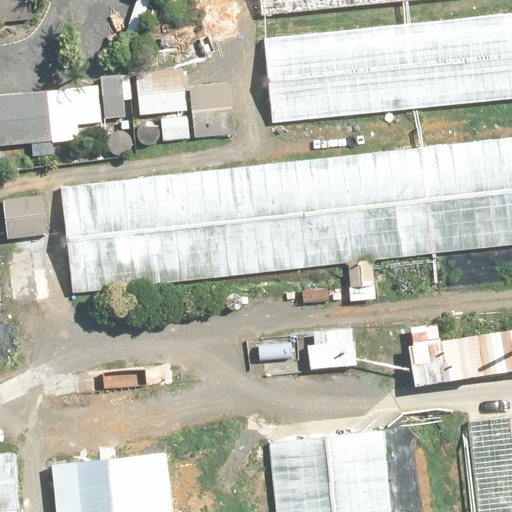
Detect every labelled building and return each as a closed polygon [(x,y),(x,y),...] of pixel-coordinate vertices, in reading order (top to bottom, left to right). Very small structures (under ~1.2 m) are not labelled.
[(0,0),(0,23),(27,21),(25,0),(0,0)] [(511,0),(437,0),(265,19),(275,108),(511,82),(511,0)] [(239,138),(236,84),(185,87),(184,67),(137,70),(137,77),(140,117),(164,115),(166,143),(239,138)] [(102,119),(140,117),(137,77),(99,80),(102,119)] [(77,89),(0,96),(0,148),(82,140),(77,89)] [(511,120),(58,168),(70,276),(511,228),(511,120)] [(46,194),(3,199),(8,238),(50,233),(46,194)] [(440,323),(413,326),(415,344),(410,344),(416,386),(511,373),(511,330),(442,340),(440,323)] [(358,364),(356,341),(308,345),(310,369),(358,364)] [(511,511),(511,391),(456,397),(467,511),(511,511)] [(383,511),(375,417),(269,426),(275,511),(383,511)] [(12,511),(5,424),(0,424),(0,511),(12,511)] [(50,465),(54,511),(168,511),(163,455),(50,465)]
